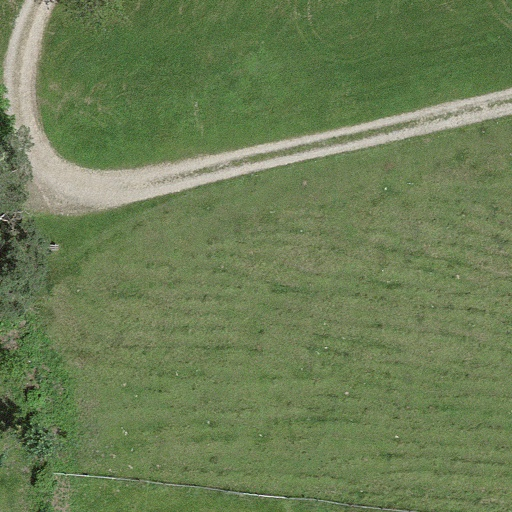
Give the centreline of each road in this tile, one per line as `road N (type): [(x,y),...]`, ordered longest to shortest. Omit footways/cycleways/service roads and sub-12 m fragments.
road 1 (track): [(511,101),(120,186),(65,181)]
road 2 (track): [(65,181),(31,153),(19,106),(25,33),(45,0)]
